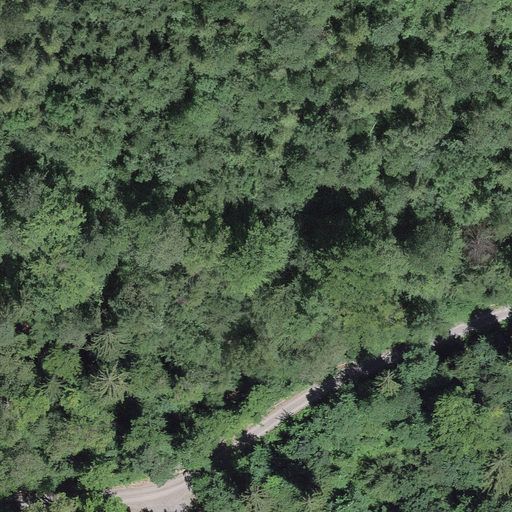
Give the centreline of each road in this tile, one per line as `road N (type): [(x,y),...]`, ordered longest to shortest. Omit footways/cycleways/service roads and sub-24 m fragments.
road 1 (track): [(0,498),(154,486),(212,468),(338,380),(511,317)]
road 2 (track): [(511,481),(377,511)]
